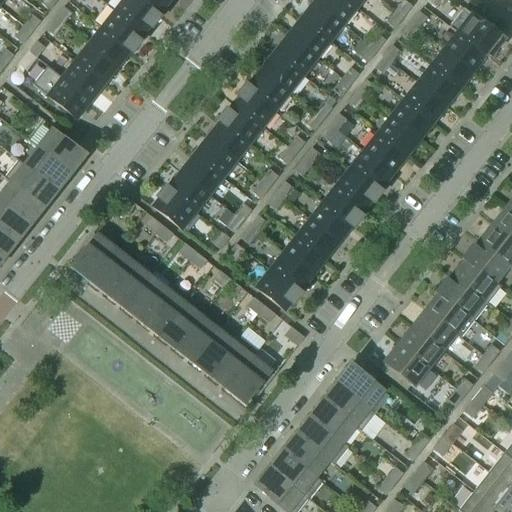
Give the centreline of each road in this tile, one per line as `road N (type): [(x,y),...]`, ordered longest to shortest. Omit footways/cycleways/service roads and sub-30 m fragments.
road 1 (residential): [(213,494),(511,116)]
road 2 (residential): [(0,314),(247,0)]
